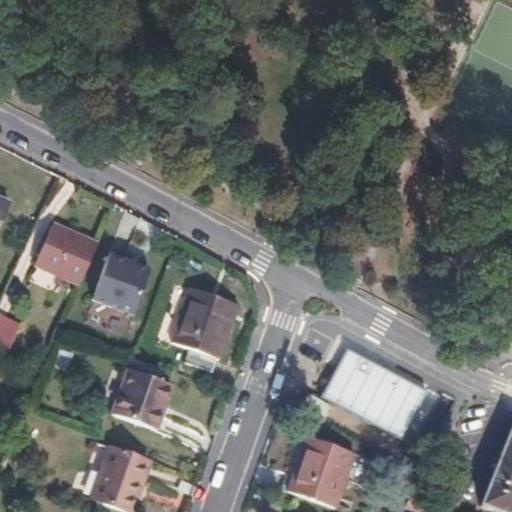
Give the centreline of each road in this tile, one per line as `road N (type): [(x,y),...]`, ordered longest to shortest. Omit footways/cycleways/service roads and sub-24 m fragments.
road 1 (residential): [(295,278),(0,123)]
road 2 (residential): [(212,511),(295,278)]
road 3 (residential): [(511,393),(295,278)]
